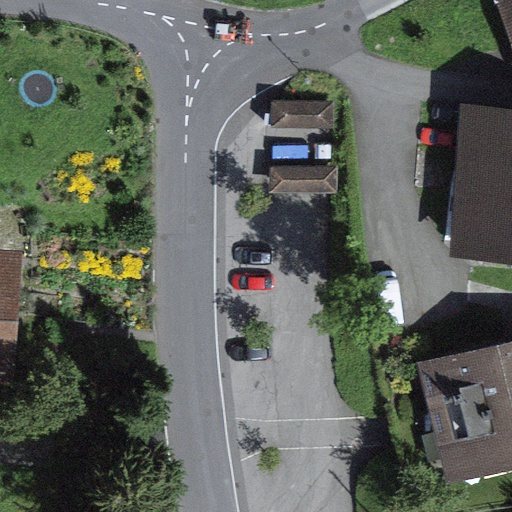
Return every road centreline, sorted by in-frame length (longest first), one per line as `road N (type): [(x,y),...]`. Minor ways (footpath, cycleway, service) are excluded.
road 1 (residential): [(205,511),(190,238),(191,54)]
road 2 (residential): [(303,34),(379,80),(511,96)]
road 3 (residential): [(191,54),(143,11),(63,0)]
